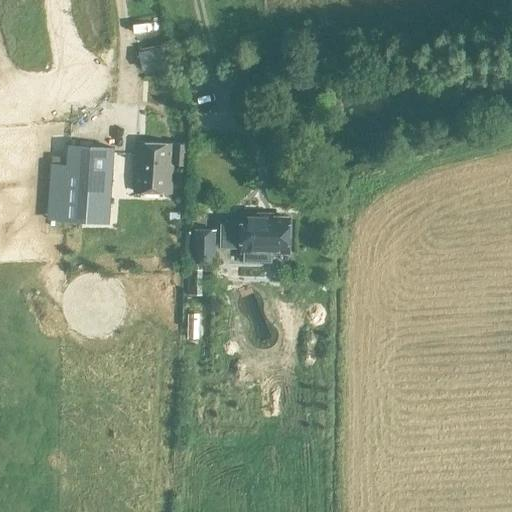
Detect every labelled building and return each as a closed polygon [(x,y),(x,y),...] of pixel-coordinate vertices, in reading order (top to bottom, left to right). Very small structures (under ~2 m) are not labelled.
[(139,143),(137,192),(172,194),(173,165),(188,166),(189,146),(139,143)] [(70,144),(68,164),(66,202),(110,205),(114,147),(70,144)] [(271,252),(286,252),(289,252),(290,220),(262,219),(259,219),(260,216),(244,216),(243,224),(223,223),(222,247),(243,248),(243,251),(246,251),(246,261),(270,262),(271,252)] [(197,231),(196,248),(196,263),(214,264),(215,249),(215,231),(197,231)] [(202,295),(202,283),(190,283),(190,295),(202,295)]
